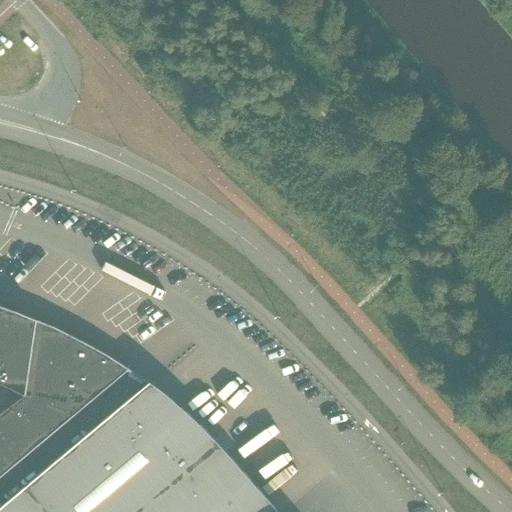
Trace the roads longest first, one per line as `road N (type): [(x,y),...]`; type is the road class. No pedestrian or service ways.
road 1 (tertiary): [(509,511),(257,251),(107,158),(14,125)]
road 2 (unclassified): [(0,177),(105,214),(238,295),(444,511)]
road 3 (unclassified): [(0,222),(175,303),(349,465),(387,511)]
road 4 (unclassified): [(18,0),(62,64),(41,110),(14,125)]
